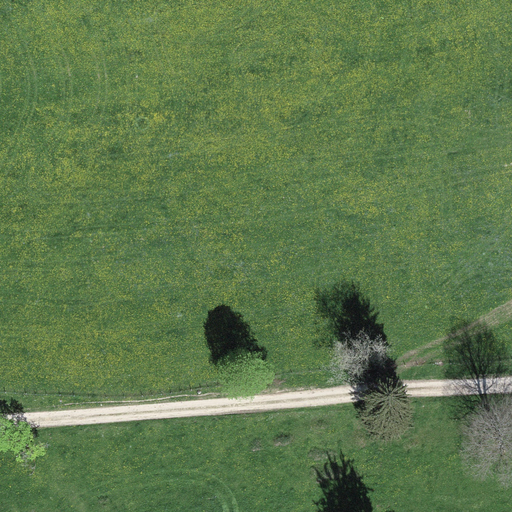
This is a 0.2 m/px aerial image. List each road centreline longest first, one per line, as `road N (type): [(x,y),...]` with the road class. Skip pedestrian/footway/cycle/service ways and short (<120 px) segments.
road 1 (track): [(0,422),(511,386)]
road 2 (track): [(511,310),(330,396)]
